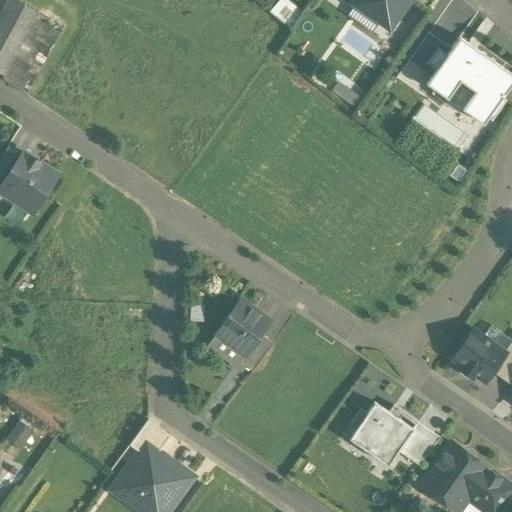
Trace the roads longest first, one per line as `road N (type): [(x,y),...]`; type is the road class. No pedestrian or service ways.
road 1 (residential): [(307,511),(179,422),(168,403),(176,216)]
road 2 (residential): [(385,357),(176,216)]
road 3 (residential): [(511,160),(501,225),(476,274),(433,322),(385,357)]
road 4 (residential): [(176,216),(0,97)]
road 5 (residential): [(511,444),(385,357)]
